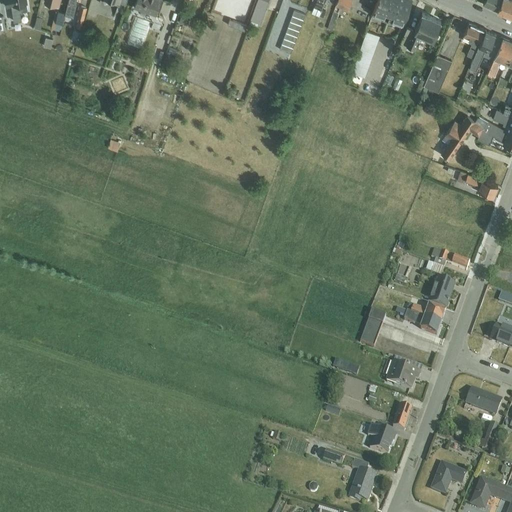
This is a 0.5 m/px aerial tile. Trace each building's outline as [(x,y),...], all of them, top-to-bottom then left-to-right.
[(21,3),(26,2),(27,2),(26,0),(6,0),(7,7),(11,6),(14,21),(22,20),(20,12),(22,11),(22,10),(21,3)] [(68,0),(65,13),(65,14),(74,17),(77,4),(75,3),(75,0),(68,0)] [(135,0),(134,6),(156,14),(160,0),(135,0)] [(231,0),(225,21),(247,28),(255,1),(252,0),(231,0)] [(256,0),(250,18),(260,22),(268,0),(256,0)] [(316,0),(311,12),(319,15),(324,0),(316,0)] [(336,0),(327,27),(332,29),(338,12),(342,13),(344,9),(347,10),(351,0),(336,0)] [(376,0),(372,13),(382,17),(382,18),(391,22),(392,21),(402,24),(410,0),(376,0)] [(497,9),(500,0),(483,0),(483,3),(497,9)] [(511,0),(500,0),(497,9),(511,15),(511,0)] [(78,17),(75,26),(76,27),(76,29),(80,31),(87,7),(80,5),(77,17),(78,17)] [(294,9),(279,48),(291,53),(305,13),(294,9)] [(65,14),(65,13),(55,10),(52,20),(63,23),(65,14)] [(407,26),(398,47),(404,50),(405,48),(413,51),(420,32),(433,38),(441,19),(422,11),(414,29),(407,26)] [(37,15),(34,27),(40,28),(43,17),(37,15)] [(180,16),(178,22),(186,25),(189,19),(180,16)] [(473,57),(485,28),(469,21),(463,35),(470,38),(469,41),(471,42),(466,54),(473,57)] [(485,28),(473,57),(469,67),(476,70),(483,54),(493,58),(502,36),(485,28)] [(366,30),(351,72),(365,76),(380,34),(366,30)] [(511,39),(502,36),(493,58),(487,71),(494,75),(498,65),(497,64),(500,59),(506,61),(511,47),(511,39)] [(46,37),(44,46),(50,48),(53,39),(46,37)] [(425,79),(423,85),(424,85),(428,87),(438,91),(452,59),(437,53),(425,79)] [(143,62),(141,68),(147,71),(150,64),(143,62)] [(388,73),(385,81),(390,83),(393,75),(388,73)] [(396,76),(392,86),(398,88),(402,79),(396,76)] [(423,85),(425,79),(421,77),(416,89),(420,91),(423,85)] [(464,79),(460,88),(468,91),(472,82),(464,79)] [(502,111),(511,115),(511,104),(511,106),(505,103),(502,111)] [(507,132),(511,133),(511,115),(502,111),(496,107),(493,117),(503,121),(502,123),(505,125),(503,128),(508,130),(507,132)] [(478,135),(488,119),(471,110),(470,112),(477,116),(475,120),(466,114),(460,124),(455,119),(442,138),(448,142),(441,152),(450,158),(470,129),(478,135)] [(488,119),(478,135),(477,138),(489,144),(492,138),(492,137),(493,135),(503,140),(502,143),(511,146),(511,133),(507,132),(508,130),(503,128),(488,119)] [(143,144),(148,146),(152,134),(147,132),(143,144)] [(111,140),(108,148),(117,151),(120,143),(111,140)] [(455,168),(451,178),(464,182),(465,180),(478,185),(477,189),(494,195),(498,185),(455,168)] [(452,209),(458,211),(462,200),(456,198),(452,209)] [(434,264),(444,268),(446,263),(467,271),(470,262),(434,250),(431,257),(436,259),(434,264)] [(444,268),(434,264),(429,263),(426,270),(441,276),(444,268)] [(397,275),(395,281),(406,285),(408,279),(397,275)] [(429,299),(428,303),(446,310),(455,284),(438,278),(435,286),(430,299),(429,299)] [(500,294),(498,300),(505,303),(507,297),(500,294)] [(407,311),(441,324),(445,312),(428,306),(427,310),(410,304),(407,311)] [(372,310),(360,342),(374,347),(386,315),(372,310)] [(441,324),(407,311),(404,320),(421,326),(420,329),(437,335),(441,324)] [(490,341),(497,325),(498,323),(490,320),(483,338),(490,341)] [(511,331),(497,325),(490,341),(491,341),(510,348),(511,342),(511,331)] [(393,362),(421,372),(423,366),(395,357),(393,362)] [(340,360),(337,368),(352,374),(355,366),(340,360)] [(421,372),(393,362),(392,362),(386,381),(411,390),(414,381),(413,381),(414,378),(418,380),(421,372)] [(472,389),(466,403),(496,415),(498,410),(502,401),(472,389)] [(370,395),(368,401),(375,404),(377,397),(370,395)] [(400,405),(393,427),(404,431),(412,409),(400,405)] [(327,406),(325,411),(339,416),(341,410),(327,406)] [(479,440),(476,447),(488,452),(498,426),(491,423),(484,441),(479,440)] [(371,425),(368,435),(373,437),(369,448),(387,455),(392,442),(393,442),(396,434),(371,425)] [(275,433),(272,440),(279,442),(282,435),(275,433)] [(493,449),(490,456),(495,458),(496,456),(506,460),(509,453),(500,449),(499,451),(493,449)] [(327,450),(323,460),(342,467),(342,465),(358,470),(348,498),(360,502),(361,499),(367,501),(376,476),(367,472),(369,465),(354,460),(354,461),(344,458),(345,457),(327,450)] [(442,464),(432,489),(445,495),(450,481),(462,486),(467,474),(442,464)] [(504,466),(501,473),(508,475),(511,468),(504,466)] [(501,501),(506,488),(482,478),(471,505),(484,510),(490,497),(501,501)] [(511,511),(511,490),(506,488),(501,501),(511,505),(508,511),(511,511)]
